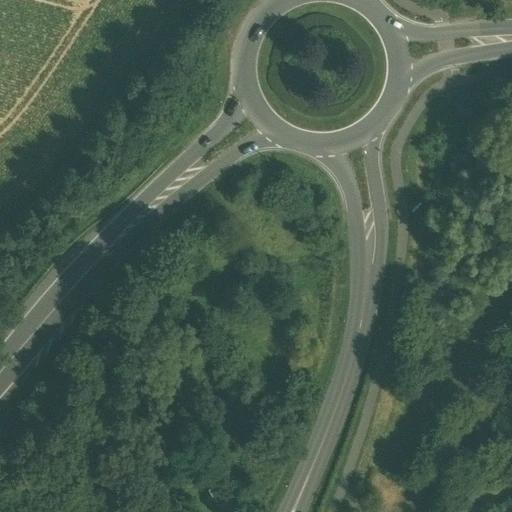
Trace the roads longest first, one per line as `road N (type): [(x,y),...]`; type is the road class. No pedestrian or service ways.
road 1 (tertiary): [(294,511),(354,349),(364,282)]
road 2 (primary): [(0,370),(99,252),(159,198)]
road 3 (tertiary): [(364,282),(375,249),(369,129)]
road 4 (tertiary): [(327,145),(347,184),(364,282)]
road 5 (primary): [(244,91),(159,198)]
road 6 (primary): [(159,198),(246,143),(278,133)]
road 7 (secondary): [(511,27),(392,29)]
